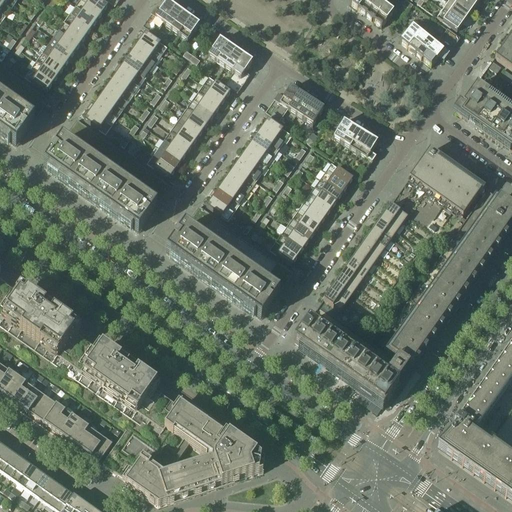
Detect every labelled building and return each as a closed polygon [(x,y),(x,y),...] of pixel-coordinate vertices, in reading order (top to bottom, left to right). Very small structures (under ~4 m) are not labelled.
[(16,4),(10,0),(0,0),(0,4),(10,12),(16,4)] [(94,0),(80,0),(80,1),(102,17),(107,9),(94,0)] [(118,3),(114,0),(100,0),(114,10),(118,3)] [(357,12),(366,0),(353,0),(350,5),(349,5),(349,6),(350,7),(356,12),(357,12)] [(377,2),(374,0),(366,0),(357,12),(358,13),(357,14),(359,15),(361,16),(363,17),(364,17),(364,18),(365,18),(377,2)] [(473,10),(458,0),(450,0),(447,4),(468,18),(473,10)] [(479,2),(475,0),(458,0),(473,10),(479,2)] [(102,17),(80,1),(74,9),(96,25),(102,17)] [(372,24),(385,8),(377,2),(365,18),(365,19),(366,19),(367,20),(368,21),(369,22),(370,24),(370,25),(371,25),(371,24),(371,23),(372,24)] [(412,7),(405,2),(402,7),(409,12),(412,7)] [(0,4),(0,16),(5,20),(10,12),(0,4)] [(163,27),(174,10),(166,4),(159,15),(154,11),(150,18),(163,27)] [(468,18),(447,4),(442,12),(462,26),(468,18)] [(381,29),(393,14),(385,8),(372,24),(373,25),(373,24),(379,29),(380,30),(381,30),(381,29)] [(96,25),(74,9),(69,17),(90,33),(96,25)] [(171,32),(182,16),(182,15),(181,16),(180,15),(179,13),(178,12),(177,11),(176,10),(175,11),(174,10),(163,27),(171,32)] [(462,26),(442,12),(436,20),(456,34),(462,26)] [(178,38),(190,22),(189,21),(190,20),(189,20),(188,19),(185,18),(183,17),(182,16),(171,32),(178,38)] [(90,33),(69,17),(63,25),(85,41),(90,33)] [(163,27),(150,18),(146,23),(159,32),(163,27)] [(187,44),(197,30),(198,29),(199,28),(197,27),(191,22),(190,22),(178,38),(187,44)] [(159,32),(146,23),(142,29),(154,38),(159,32)] [(85,41),(63,25),(57,33),(79,49),(85,41)] [(407,51),(420,36),(412,29),(400,44),(399,45),(400,46),(401,46),(406,51),(407,51)] [(459,41),(446,31),(442,37),(455,47),(459,41)] [(79,49),(57,33),(52,41),(74,56),(79,49)] [(145,35),(139,43),(161,59),(166,51),(145,35)] [(414,57),(427,42),(420,36),(407,51),(408,52),(407,53),(408,54),(410,54),(411,55),(412,56),(414,57)] [(455,47),(442,37),(438,43),(451,52),(455,47)] [(74,56),(52,41),(46,49),(68,64),(74,56)] [(216,64),(227,48),(227,47),(227,48),(220,43),(219,42),(218,43),(208,59),(205,62),(213,68),(216,64)] [(435,48),(427,42),(414,57),(415,58),(416,58),(417,60),(418,61),(419,62),(420,63),(420,64),(420,63),(421,63),(422,63),(435,48)] [(139,43),(133,51),(155,67),(161,59),(139,43)] [(451,52),(438,43),(435,48),(442,54),(441,54),(447,58),(451,52)] [(511,46),(507,43),(502,49),(501,49),(499,51),(511,59),(511,46)] [(68,64),(46,49),(43,47),(38,55),(41,57),(62,72),(68,64)] [(224,70),(235,53),(234,53),(233,52),(232,51),(231,49),(230,48),(229,47),(229,48),(228,49),(227,48),(216,64),(224,70)] [(442,54),(435,48),(422,63),(423,64),(429,68),(428,69),(430,70),(431,69),(430,69),(438,60),(443,64),(447,58),(441,54),(442,54)] [(133,51),(128,59),(150,75),(155,67),(133,51)] [(511,73),(511,59),(499,51),(498,53),(499,53),(494,61),(511,73)] [(185,53),(182,58),(196,68),(199,63),(185,53)] [(232,75),(243,59),(242,58),(243,57),(242,57),(241,56),(240,56),(238,55),(237,55),(236,54),(235,53),(224,70),(232,75)] [(62,72),(41,57),(35,65),(57,80),(62,72)] [(128,59),(122,67),(144,82),(150,75),(128,59)] [(249,78),(244,75),(251,66),(252,65),(250,64),(244,59),(243,59),(232,75),(232,76),(245,84),(249,78)] [(500,70),(492,64),(487,70),(496,76),(500,70)] [(57,80),(35,65),(29,73),(51,88),(57,80)] [(122,67),(117,75),(138,90),(144,82),(122,67)] [(0,103),(15,114),(17,112),(32,122),(41,110),(42,110),(43,110),(48,103),(43,99),(0,68),(0,103)] [(511,78),(503,72),(498,78),(511,87),(511,78)] [(51,88),(29,73),(24,81),(46,96),(51,88)] [(117,75),(111,83),(133,98),(138,90),(117,75)] [(245,84),(232,76),(228,82),(240,91),(245,84)] [(230,95),(208,80),(202,88),(224,103),(230,95)] [(240,91),(228,82),(224,87),(236,96),(240,91)] [(111,83),(105,91),(127,106),(133,98),(111,83)] [(511,112),(476,87),(461,107),(458,105),(452,114),(509,154),(511,149),(511,112)] [(224,103),(202,88),(197,96),(218,111),(224,103)] [(287,113),(298,96),(298,95),(297,95),(291,91),(290,90),(289,91),(283,101),(278,97),(273,103),(287,113),(287,112),(287,113)] [(105,91),(100,99),(122,114),(127,106),(105,91)] [(295,118),(306,101),(305,100),(305,101),(304,99),(303,98),(302,97),(301,96),(300,95),(299,96),(298,96),(287,113),(295,118)] [(218,111),(197,96),(191,104),(213,119),(218,111)] [(122,114),(100,99),(94,107),(116,122),(122,114)] [(303,123),(314,106),(313,105),(314,105),(314,104),(313,104),(311,103),(309,103),(307,102),(307,101),(306,101),(295,118),(303,123)] [(0,143),(7,149),(10,145),(15,149),(20,142),(34,123),(32,122),(17,112),(15,114),(0,103),(0,143)] [(287,113),(273,103),(268,110),(282,119),(287,113)] [(213,119),(191,104),(185,112),(207,127),(213,119)] [(312,129),(322,113),(323,112),(321,111),(315,107),(314,106),(303,123),(312,129)] [(94,107),(89,115),(110,130),(116,122),(94,107)] [(282,119),(268,110),(264,116),(278,125),(282,119)] [(207,127),(185,112),(180,120),(202,135),(207,127)] [(89,115),(83,123),(105,138),(110,130),(89,115)] [(202,135),(180,120),(174,128),(196,143),(202,135)] [(72,132),(63,144),(78,155),(76,157),(137,201),(139,198),(154,209),(163,197),(164,197),(165,197),(166,196),(171,189),(165,185),(93,134),(76,122),(71,129),(71,130),(71,131),(71,132),(72,132)] [(267,122),(261,130),(283,145),(289,137),(267,122)] [(341,147),(352,130),(351,129),(344,125),(343,124),(342,125),(332,141),(341,147)] [(196,143),(174,128),(169,136),(190,151),(196,143)] [(349,152),(360,135),(359,134),(357,133),(356,132),(355,131),(354,130),(353,129),(352,130),(341,147),(349,152)] [(261,130),(256,138),(278,153),(283,145),(261,130)] [(357,157),(368,140),(367,139),(368,138),(367,138),(365,137),(363,136),(360,135),(361,135),(360,135),(349,152),(357,157)] [(190,151),(169,136),(163,144),(185,159),(190,151)] [(256,138),(250,146),(272,161),(278,153),(256,138)] [(308,140),(305,145),(312,150),(315,145),(308,140)] [(370,156),(376,146),(377,145),(375,144),(369,140),(368,140),(357,157),(366,162),(366,161),(371,165),(375,159),(370,156)] [(48,162),(43,169),(49,173),(46,176),(130,235),(132,232),(138,235),(142,228),(143,229),(156,210),(154,209),(139,198),(137,201),(76,157),(78,155),(63,144),(61,143),(48,162)] [(185,159),(163,144),(157,151),(179,167),(185,159)] [(250,146),(245,154),(266,169),(272,161),(250,146)] [(179,167),(157,151),(152,159),(174,175),(179,167)] [(428,153),(408,183),(462,221),(482,191),(428,153)] [(245,154),(239,162),(261,177),(266,169),(245,154)] [(366,162),(357,157),(354,162),(367,171),(371,165),(366,161),(366,162)] [(174,175),(152,159),(146,167),(168,183),(174,175)] [(239,162),(233,170),(255,185),(261,177),(239,162)] [(367,171),(354,162),(350,168),(363,177),(367,171)] [(352,182),(330,166),(325,174),(346,190),(352,182)] [(363,177),(350,168),(346,173),(359,183),(363,177)] [(233,170),(228,177),(250,193),(255,185),(233,170)] [(346,190),(325,174),(319,182),(341,198),(346,190)] [(228,177),(222,185),(244,201),(250,193),(228,177)] [(341,198),(319,182),(313,190),(335,206),(341,198)] [(222,185),(217,193),(238,209),(244,201),(222,185)] [(335,206),(313,190),(308,198),(330,214),(335,206)] [(217,193),(211,201),(233,217),(238,209),(217,193)] [(373,353),(316,313),(293,346),(299,350),(297,354),(382,413),(386,407),(385,406),(511,225),(511,212),(486,194),(373,353)] [(330,214),(308,198),(302,206),(324,221),(330,214)] [(211,201),(205,209),(227,225),(233,217),(211,201)] [(324,221),(302,206),(297,214),(318,229),(324,221)] [(194,218),(186,231),(201,241),(199,244),(260,287),(262,284),(277,295),(285,283),(286,283),(287,283),(288,283),(293,276),(288,272),(208,216),(199,209),(193,216),(193,217),(193,218),(194,218)] [(407,221),(390,209),(387,213),(385,212),(382,216),(384,217),(401,229),(407,221)] [(318,229),(297,214),(291,222),(313,237),(318,229)] [(401,229),(384,217),(381,221),(380,220),(377,224),(378,225),(395,237),(401,229)] [(313,237),(291,222),(285,230),(307,245),(313,237)] [(395,237),(378,225),(375,229),(374,228),(371,232),(373,233),(390,245),(395,237)] [(171,249),(166,255),(171,259),(169,263),(252,322),(255,318),(260,322),(265,315),(278,296),(277,295),(262,284),(260,287),(199,244),(201,241),(186,231),(184,229),(171,248),(171,249)] [(307,245),(285,230),(280,238),(302,253),(307,245)] [(390,245),(373,233),(370,237),(369,236),(366,240),(367,240),(384,253),(390,245)] [(302,253),(280,238),(274,246),(296,261),(302,253)] [(443,238),(439,243),(446,249),(450,243),(443,238)] [(384,253),(367,240),(364,244),(363,243),(360,247),(362,248),(379,260),(384,253)] [(296,261),(274,246),(269,254),(290,269),(296,261)] [(379,260),(362,248),(359,252),(357,251),(355,255),(356,256),(373,268),(379,260)] [(373,268),(356,256),(353,260),(352,259),(349,263),(350,264),(367,276),(373,268)] [(367,276),(350,264),(348,268),(346,267),(344,271),(345,272),(362,284),(367,276)] [(362,284),(345,272),(342,276),(341,275),(338,279),(339,280),(356,292),(362,284)] [(356,292),(339,280),(336,284),(335,283),(332,287),(334,288),(351,300),(356,292)] [(98,355),(73,337),(76,333),(22,294),(19,299),(0,285),(0,346),(125,434),(102,467),(108,472),(119,479),(126,484),(124,486),(157,510),(263,475),(264,465),(181,406),(178,411),(156,395),(153,393),(156,389),(101,350),(98,355)] [(351,300),(334,288),(331,292),(330,291),(327,295),(328,296),(345,308),(351,300)] [(345,308),(328,296),(325,300),(324,299),(321,302),(323,303),(322,304),(339,316),(345,308)] [(511,346),(451,432),(453,434),(439,449),(436,452),(450,461),(461,469),(462,470),(472,476),(473,477),(482,484),(483,485),(493,492),(498,495),(502,498),(505,500),(511,505),(511,346)] [(0,386),(9,374),(1,369),(0,369),(0,386)] [(0,395),(4,398),(17,380),(9,374),(0,386),(0,395)] [(11,403),(24,385),(17,380),(4,398),(11,403)] [(19,409),(32,391),(24,385),(11,403),(19,409)] [(27,414),(40,396),(32,391),(19,409),(27,414)] [(35,420),(48,402),(40,396),(27,414),(35,420)] [(43,426),(56,407),(48,402),(35,420),(43,426)] [(51,431),(64,413),(56,407),(43,426),(51,431)] [(59,437),(72,418),(64,413),(51,431),(59,437)] [(67,442),(79,424),(72,418),(59,437),(67,442)] [(74,448),(87,430),(79,424),(67,442),(74,448)] [(82,453),(95,435),(87,430),(74,448),(82,453)] [(90,459),(103,440),(95,435),(82,453),(90,459)] [(111,447),(103,440),(90,459),(99,465),(111,447)] [(14,458),(7,453),(0,462),(0,475),(1,476),(14,458)] [(14,458),(1,476),(9,481),(22,463),(14,458)] [(29,468),(22,463),(9,481),(16,487),(29,468)] [(36,473),(29,468),(16,487),(23,492),(36,473)] [(36,473),(23,492),(31,497),(44,479),(36,473)] [(44,479),(31,497),(38,502),(51,484),(44,479)] [(58,489),(51,484),(38,502),(45,507),(58,489)] [(52,511),(66,494),(58,489),(45,507),(52,511)] [(63,511),(73,499),(66,494),(52,511),(63,511)] [(73,499),(63,511),(74,511),(80,504),(76,502),(74,499),(74,500),(73,499)]
